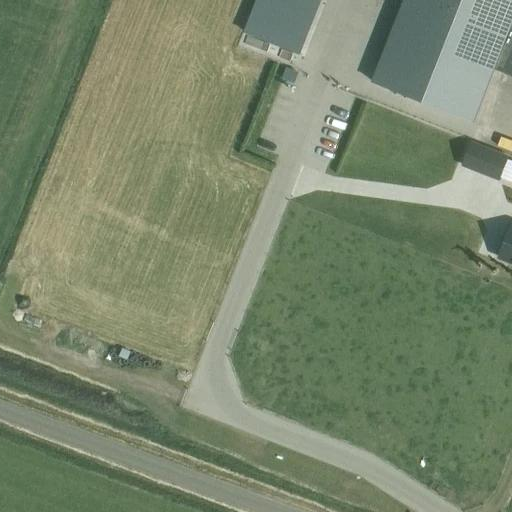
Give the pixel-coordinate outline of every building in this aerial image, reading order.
[(256,0),(245,29),(301,50),(320,0),(256,0)] [(511,0),(405,0),(373,83),(474,123),(511,25),(511,0)] [(511,32),(497,70),(511,76),(511,32)] [(470,137),(461,159),(499,174),(507,151),(470,137)] [(511,224),(499,256),(511,261),(511,224)]
